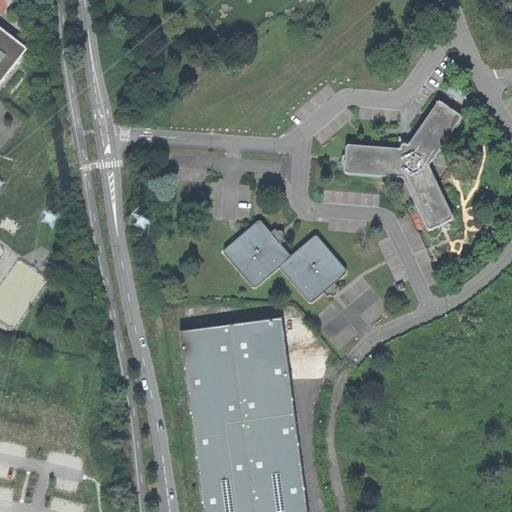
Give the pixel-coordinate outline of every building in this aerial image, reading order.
[(0,85),(28,49),(0,26),(0,85)] [(431,231),(452,221),(453,219),(453,217),(429,167),(461,120),(461,118),(460,116),(442,103),(439,103),(437,104),(409,145),(404,147),(398,150),(349,146),(347,147),(344,171),(345,173),(347,174),(401,178),(404,180),(427,229),(428,230),(431,231)] [(292,257),(281,245),(271,234),(262,223),(260,222),(258,222),(225,250),(224,253),(225,255),(252,288),(254,289),(256,289),(280,269),(309,303),(311,304),(313,303),(324,294),(336,284),(346,275),(347,273),(346,271),(318,237),(316,237),(314,237),(292,257)] [(271,234),(281,245),(285,242),(280,236),(275,230),(271,234)] [(339,288),(336,284),(324,294),(327,298),(333,293),(339,288)] [(311,511),(285,321),(183,335),(207,511),(311,511)]
